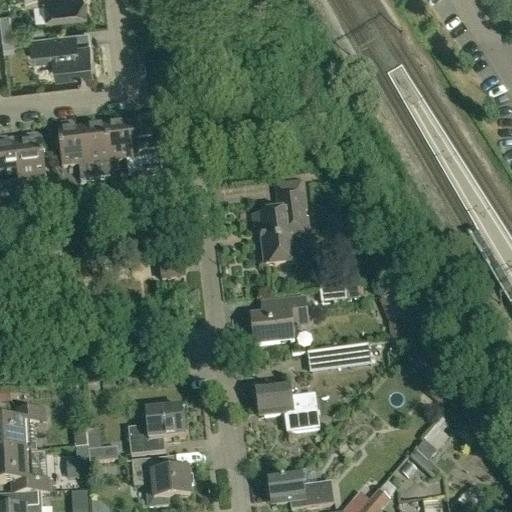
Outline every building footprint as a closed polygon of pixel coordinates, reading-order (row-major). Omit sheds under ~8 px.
[(22,0),(23,6),(43,4),(45,21),(83,16),(81,0),(22,0)] [(62,47),(61,35),(27,39),(30,62),(52,60),(54,78),(90,74),(86,44),(62,47)] [(127,123),(134,176),(158,173),(152,120),(127,123)] [(134,176),(127,123),(103,126),(109,179),(112,178),(110,163),(123,161),(125,177),(134,176)] [(79,129),(71,130),(71,128),(68,125),(58,127),(55,130),(56,132),(55,132),(59,169),(75,167),(77,183),(86,182),(79,129)] [(109,179),(103,126),(79,129),(86,182),(109,179)] [(21,142),(22,144),(15,145),(21,198),(30,197),(29,190),(44,188),(39,142),(38,142),(37,140),(34,138),(24,139),(21,142)] [(21,198),(15,145),(6,146),(6,143),(3,141),(0,141),(0,184),(11,183),(13,199),(21,198)] [(169,192),(151,194),(154,216),(172,214),(169,192)] [(265,215),(264,217),(251,218),(253,235),(259,235),(263,268),(296,264),(292,236),(308,234),(304,196),(275,199),(277,215),(272,216),(271,214),(265,215)] [(350,227),(342,213),(327,223),(335,237),(350,227)] [(183,279),(182,261),(158,263),(160,282),(183,279)] [(321,305),(360,300),(358,288),(320,292),(321,305)] [(307,325),(304,301),(278,304),(280,317),(250,320),(253,347),(293,342),(291,327),(307,325)] [(405,355),(422,371),(431,362),(414,345),(405,355)] [(370,368),(368,349),(352,351),(355,370),(370,368)] [(256,393),(257,398),(255,400),(256,406),(258,408),(259,419),(284,416),(286,435),(318,431),(313,397),(290,400),(288,389),(256,393)] [(441,393),(434,403),(443,409),(450,400),(441,393)] [(131,458),(134,457),(164,454),(162,442),(183,440),(180,410),(144,414),(146,429),(128,431),(131,458)] [(0,425),(0,455),(29,454),(37,453),(36,444),(29,444),(28,424),(44,424),(43,411),(15,412),(16,424),(0,425)] [(74,434),(76,450),(88,449),(87,433),(74,434)] [(89,464),(117,462),(116,450),(88,452),(89,464)] [(20,496),(41,495),(48,494),(47,482),(31,483),(29,454),(0,455),(0,485),(20,484),(20,496)] [(189,499),(189,490),(193,486),(192,478),(187,476),(187,472),(172,474),(168,471),(164,471),(163,461),(130,464),(133,490),(145,488),(147,510),(167,507),(166,501),(189,499)] [(267,494),(270,496),(271,508),(290,505),(290,511),(294,511),(334,506),(331,484),(302,488),(300,477),(268,482),(268,485),(266,488),(267,494)] [(71,494),(71,509),(88,508),(87,493),(71,494)] [(361,493),(344,511),(362,511),(370,502),(361,493)] [(370,502),(380,511),(381,511),(390,502),(380,493),(370,502)] [(0,510),(0,511),(42,511),(41,495),(20,496),(6,497),(6,510),(0,510)] [(380,511),(370,502),(362,511),(380,511)]
